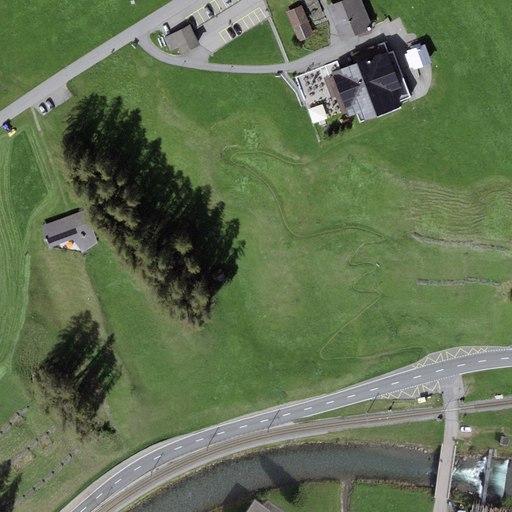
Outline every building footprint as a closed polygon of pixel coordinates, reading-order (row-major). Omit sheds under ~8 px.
[(360,0),(343,0),(327,7),(342,42),(368,31),(366,27),(371,25),(360,0)] [(314,36),(301,5),(286,12),(299,42),(314,36)] [(190,25),(163,38),(170,52),(178,48),(181,55),(200,45),(190,25)] [(356,114),(358,117),(359,122),(402,107),(400,102),(409,99),(392,52),(387,54),(383,42),(351,54),(355,64),(331,72),(333,76),(347,113),(348,117),(356,114)] [(407,51),(408,53),(404,54),(410,68),(413,67),(414,70),(431,63),(424,44),(421,46),(420,43),(410,47),(411,49),(407,51)] [(347,113),(333,76),(324,79),(331,99),(336,97),(343,115),(347,113)] [(82,254),(97,243),(85,211),(42,226),(49,248),(72,240),(82,254)] [(228,280),(223,269),(214,273),(219,284),(228,280)] [(508,447),(509,438),(501,437),(500,445),(508,447)] [(270,511),(271,511),(255,500),(246,511),(270,511)]
